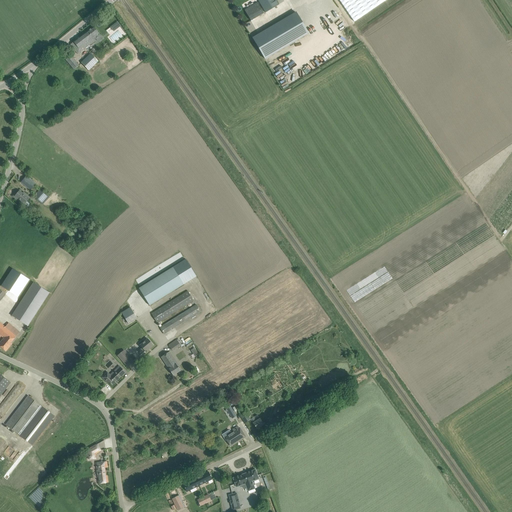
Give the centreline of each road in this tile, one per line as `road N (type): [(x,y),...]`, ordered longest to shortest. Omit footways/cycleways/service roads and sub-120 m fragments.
road 1 (unclassified): [(122,509),(104,404),(0,352)]
road 2 (unclassified): [(212,464),(369,375)]
road 3 (unclassified): [(391,360),(436,324),(511,228)]
